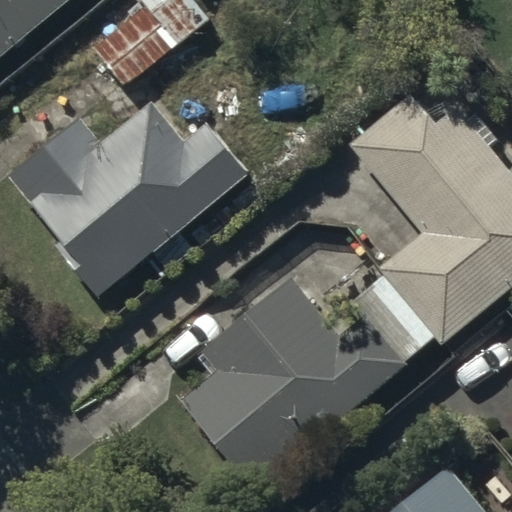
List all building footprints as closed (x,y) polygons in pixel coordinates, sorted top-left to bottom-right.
[(0,0),(0,57),(67,0),(0,0)] [(212,17),(197,0),(146,0),(147,1),(95,44),(130,85),(212,17)] [(511,288),(511,168),(492,145),(501,138),(479,112),(471,119),(459,104),(441,120),(416,91),(354,143),(427,228),(382,266),(448,343),(511,288)] [(182,231),(254,171),(212,121),(191,138),(156,97),(108,137),(88,112),(12,175),(67,240),(61,244),(104,296),(154,254),(169,272),(197,249),(182,231)] [(437,334),(386,274),(358,298),(371,312),(347,332),(299,276),(207,353),(220,368),(188,396),(265,487),(414,361),(410,357),(437,334)] [(492,511),(453,465),(396,511),(492,511)]
